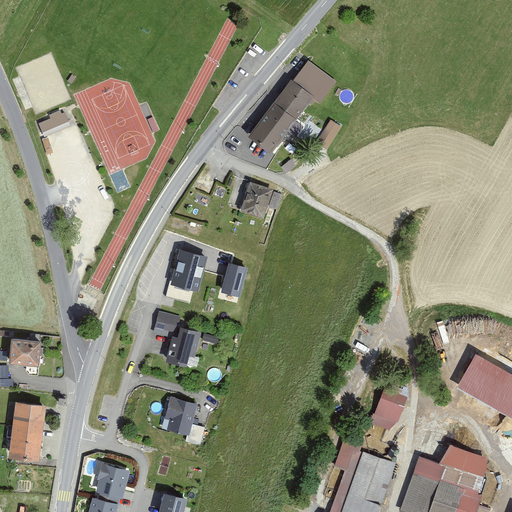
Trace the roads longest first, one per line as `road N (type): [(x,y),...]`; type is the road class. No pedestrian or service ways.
road 1 (secondary): [(327,0),(155,216),(88,370)]
road 2 (tertiary): [(0,81),(29,155),(88,370)]
road 3 (secondary): [(88,370),(61,511)]
